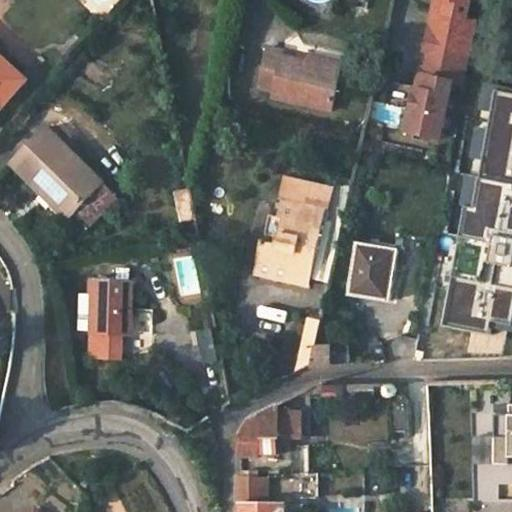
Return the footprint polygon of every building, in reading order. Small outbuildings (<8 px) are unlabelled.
[(478,16),(480,0),(436,0),(410,131),(453,140),(479,16),(478,16)] [(284,53),(267,49),(258,88),(274,92),(273,98),(331,111),(341,72),(302,63),(283,59),(284,53)] [(341,72),(342,66),(304,57),(302,63),(341,72)] [(26,82),(0,58),(0,107),(2,109),(26,82)] [(511,88),(503,86),(489,127),(486,126),(474,159),(511,171),(511,88)] [(103,184),(47,130),(12,167),(41,194),(47,186),(75,214),(103,184)] [(356,166),(365,167),(367,156),(359,154),(356,166)] [(354,222),(365,167),(356,166),(352,183),(350,191),(344,217),(344,220),(354,222)] [(511,179),(482,174),(467,246),(480,249),(477,263),(499,268),(505,239),(511,239),(511,179)] [(352,183),(339,180),(337,187),(333,186),(327,211),(327,213),(344,217),(350,191),(352,183)] [(88,225),(116,196),(103,184),(75,214),(88,225)] [(68,220),(75,214),(47,186),(41,194),(68,220)] [(311,280),(327,213),(327,211),(282,202),(278,219),(283,220),(277,245),(262,241),(257,265),(293,273),(293,276),(311,280)] [(341,230),(352,233),(354,222),(344,220),(341,230)] [(397,252),(359,245),(351,294),(389,301),(397,252)] [(257,265),(255,275),(290,284),(293,276),(293,273),(257,265)] [(310,288),(311,280),(293,276),(290,284),(310,288)] [(130,336),(133,282),(95,279),(92,334),(91,350),(92,359),(120,361),(122,336),(130,336)] [(81,295),(80,330),(91,330),(92,295),(81,295)] [(311,321),(305,346),(314,347),(320,323),(311,321)] [(305,346),(298,371),(310,365),(314,349),(314,347),(305,346)] [(329,349),(314,349),(310,365),(330,365),(329,349)] [(349,349),(329,349),(330,365),(350,364),(349,349)] [(394,393),(393,384),(380,385),(380,394),(394,393)] [(365,385),(365,395),(380,394),(380,385),(365,385)] [(304,394),(308,404),(326,401),(348,399),(348,386),(318,387),(304,394)] [(298,409),(308,404),(304,394),(293,399),(296,406),(298,409)] [(281,414),(296,406),(293,399),(281,405),(281,414)] [(511,402),(498,403),(498,450),(478,449),(478,461),(511,461),(511,402)] [(241,458),(259,457),(259,454),(261,431),(271,432),(280,432),(281,414),(281,405),(250,420),(241,436),(241,458)] [(270,440),(271,432),(261,431),(259,454),(270,454),(270,440)] [(280,441),(280,432),(271,432),(270,440),(280,441)] [(258,505),(258,479),(241,480),(241,504),(258,505)] [(46,511),(38,503),(28,511),(46,511)]
